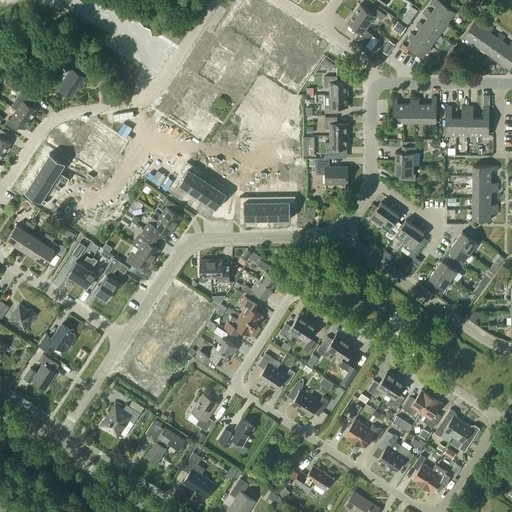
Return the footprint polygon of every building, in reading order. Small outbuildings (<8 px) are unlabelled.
[(436,6),(431,13),(446,23),(455,12),(438,0),(435,0),(432,4),(436,6)] [(406,10),(416,14),(419,7),(408,3),(406,10)] [(352,13),(368,24),(374,15),(381,20),(384,15),(375,8),(371,13),(359,4),(352,13)] [(240,34),(252,16),(241,9),(229,27),(240,34)] [(428,18),(423,24),(438,35),(446,23),(431,13),(428,10),(424,15),(428,18)] [(373,34),(365,28),(368,24),(352,13),(346,22),(358,31),(354,37),(365,45),(373,34)] [(251,41),(262,23),(252,16),(240,34),(251,41)] [(475,44),(485,29),(479,25),(482,21),(476,17),(463,36),(475,44)] [(406,25),(398,19),(393,27),(401,33),(406,25)] [(419,29),(415,35),(430,46),(438,35),(423,24),(420,21),(416,27),(419,29)] [(262,48),(273,30),(262,23),(251,41),(262,48)] [(485,29),(475,44),(486,52),(497,37),(491,33),(493,29),(488,26),(486,29),(485,29)] [(422,58),(430,46),(415,35),(412,33),(408,38),(411,41),(407,47),(422,58)] [(497,37),(486,52),(498,61),(509,46),(502,41),(505,37),(500,34),(497,37)] [(283,62),(295,44),(284,37),(272,55),(283,62)] [(382,49),(388,53),(395,43),(389,38),(382,49)] [(228,51),(213,41),(207,51),(222,61),(228,51)] [(509,46),(498,61),(510,69),(511,65),(511,42),(509,46)] [(293,69),(305,51),(295,44),(283,62),(293,69)] [(222,61),(207,51),(201,60),(216,70),(222,61)] [(304,76),(316,58),(305,51),(293,69),(304,76)] [(57,88),(71,98),(85,77),(75,70),(80,63),(67,54),(62,62),(70,67),(57,88)] [(216,70),(201,60),(195,69),(210,79),(216,70)] [(330,88),(330,95),(348,95),(348,82),(337,82),(337,77),(325,77),(325,88),(330,88)] [(7,78),(3,83),(13,90),(16,84),(7,78)] [(200,94),(185,84),(178,94),(193,104),(200,94)] [(17,108),(16,109),(31,119),(37,109),(33,107),(38,99),(23,89),(12,105),(17,108)] [(193,104),(178,94),(172,103),(187,113),(193,104)] [(348,95),(330,95),(325,95),(325,113),(337,113),(337,107),(348,107),(348,95)] [(483,117),(478,117),(478,135),(489,135),(489,95),(483,95),(483,117)] [(393,121),(405,121),(405,104),(398,104),(398,96),(393,96),(393,121)] [(412,103),(405,104),(405,121),(415,121),(415,96),(412,96),(412,103)] [(415,96),(415,121),(425,121),(425,103),(419,103),(419,96),(415,96)] [(432,103),(425,103),(425,121),(436,121),(436,96),(432,96),(432,103)] [(187,113),(172,103),(166,112),(181,122),(187,113)] [(445,135),(457,135),(457,117),(451,117),(451,106),(445,106),(445,135)] [(462,117),(457,117),(457,135),(468,135),(468,106),(462,106),(462,117)] [(468,135),(478,135),(478,117),(473,117),(473,106),(468,106),(468,135)] [(25,129),(31,119),(16,109),(10,119),(9,118),(5,123),(17,130),(20,126),(25,129)] [(160,134),(166,125),(151,115),(145,124),(160,134)] [(330,129),(330,136),(348,136),(348,123),(337,123),(337,117),(325,117),(325,129),(330,129)] [(154,143),(160,134),(145,124),(139,133),(154,143)] [(202,124),(195,135),(203,140),(210,129),(202,124)] [(103,136),(88,127),(82,136),(97,146),(103,136)] [(0,149),(5,153),(11,143),(6,140),(9,135),(0,129),(0,149)] [(148,153),(154,143),(139,133),(133,143),(148,153)] [(97,146),(82,136),(76,145),(91,155),(97,146)] [(348,148),(348,136),(330,136),(330,143),(325,143),(325,154),(337,154),(337,148),(348,148)] [(91,155),(76,145),(70,155),(85,165),(91,155)] [(315,145),(304,145),(304,155),(315,155),(315,145)] [(395,151),(395,160),(404,160),(404,166),(413,166),(413,152),(416,152),(416,146),(401,145),(402,151),(395,151)] [(51,152),(44,162),(46,164),(59,172),(66,162),(51,152)] [(325,183),(348,184),(348,166),(329,166),(329,158),(316,158),(316,174),(325,174),(325,183)] [(404,160),(395,160),(395,174),(401,174),(401,180),(415,181),(415,174),(413,174),(413,166),(404,166),(404,160)] [(44,162),(38,172),(53,182),(59,172),(46,164),(44,162)] [(473,165),(473,176),(490,176),(490,170),(498,170),(498,166),(473,165)] [(189,168),(179,183),(189,189),(191,186),(199,174),(189,168)] [(38,172),(32,181),(34,183),(47,191),(53,182),(38,172)] [(191,186),(189,189),(198,196),(208,181),(199,174),(191,186)] [(473,176),(472,187),(497,187),(497,183),(490,182),(490,176),(473,176)] [(32,181),(26,192),(41,201),(47,191),(34,183),(32,181)] [(208,181),(198,196),(207,202),(217,187),(208,181)] [(217,187),(207,202),(217,208),(227,193),(217,187)] [(472,187),(472,198),(490,198),(490,191),(497,192),(497,187),(472,187)] [(472,198),(472,208),(497,209),(497,204),(490,204),(490,198),(472,198)] [(133,209),(141,207),(144,204),(138,200),(134,201),(128,210),(131,212),(133,209)] [(166,206),(160,215),(176,225),(182,216),(177,212),(180,208),(168,200),(165,205),(166,206)] [(279,200),(267,201),(268,215),(268,219),(279,218),(279,214),(279,200)] [(291,200),(279,200),(279,214),(279,218),(291,218),(291,200)] [(256,201),(244,201),(245,219),(257,219),(256,215),(256,201)] [(267,201),(256,201),(256,215),(257,219),(268,219),(268,215),(267,201)] [(374,212),(370,217),(382,225),(387,217),(383,214),(388,207),(381,202),(377,207),(374,212)] [(387,217),(382,225),(388,230),(389,230),(396,220),(399,215),(388,207),(383,214),(387,217)] [(497,209),(472,208),(472,219),(490,219),(490,213),(497,213),(497,209)] [(125,217),(132,221),(132,220),(135,216),(128,211),(125,217)] [(157,220),(152,216),(149,221),(144,228),(160,238),(164,231),(169,235),(176,225),(160,215),(157,220)] [(128,227),(131,221),(124,217),(121,222),(128,227)] [(388,230),(387,232),(394,237),(395,235),(406,243),(412,235),(407,232),(413,225),(406,220),(402,225),(396,220),(389,230),(388,230)] [(16,245),(26,231),(16,224),(7,239),(16,245)] [(406,243),(404,246),(410,251),(408,255),(413,258),(415,256),(425,242),(420,238),(424,233),(413,225),(407,232),(412,235),(406,243)] [(62,233),(70,238),(73,234),(64,228),(62,233)] [(160,238),(144,228),(140,235),(137,238),(133,244),(139,248),(154,258),(160,249),(155,245),(160,238)] [(16,245),(26,251),(35,237),(26,231),(16,245)] [(387,232),(385,235),(392,240),(394,237),(387,232)] [(462,232),(457,239),(464,244),(461,248),(469,254),(477,243),(472,239),(475,236),(469,232),(467,235),(462,232)] [(26,251),(35,258),(45,243),(35,237),(26,251)] [(450,259),(462,267),(465,262),(464,260),(469,254),(461,248),(464,244),(457,239),(449,250),(454,254),(450,259)] [(81,240),(72,253),(79,257),(87,244),(81,240)] [(55,250),(45,243),(35,258),(45,264),(55,250)] [(139,248),(135,253),(132,251),(126,260),(139,270),(143,265),(148,268),(154,258),(139,248)] [(108,251),(105,256),(110,260),(113,255),(108,251)] [(77,259),(68,274),(78,280),(92,258),(88,255),(83,262),(77,259)] [(92,258),(78,280),(88,287),(97,272),(92,268),(98,259),(94,256),(92,258)] [(99,285),(95,292),(107,299),(108,297),(110,298),(114,292),(112,292),(119,281),(112,276),(118,267),(125,272),(129,266),(114,256),(104,272),(107,274),(100,285),(98,284),(99,285)] [(413,258),(410,262),(416,267),(421,260),(419,259),(415,257),(415,256),(413,258)] [(247,260),(242,257),(239,261),(244,265),(247,260)] [(212,277),(212,259),(200,259),(201,282),(206,282),(206,278),(212,277)] [(223,259),(212,259),(212,277),(219,277),(219,282),(230,281),(230,265),(223,265),(223,259)] [(266,270),(260,279),(275,289),(282,279),(269,271),(272,266),(261,259),(258,264),(266,270)] [(442,260),(434,271),(441,276),(444,272),(452,278),(456,271),(458,272),(462,267),(450,259),(447,264),(442,260)] [(494,263),(490,268),(495,272),(499,266),(494,263)] [(444,288),(452,278),(444,272),(441,276),(434,271),(429,278),(431,279),(427,285),(442,295),(446,290),(444,288)] [(485,275),(481,280),(486,283),(490,279),(485,275)] [(260,279),(258,278),(252,288),(246,284),(242,289),(253,296),(256,291),(267,298),(273,288),(275,289),(260,279)] [(486,283),(481,280),(476,287),(481,291),(486,283)] [(196,298),(180,288),(174,298),(189,308),(196,298)] [(462,292),(466,297),(471,293),(467,288),(462,292)] [(247,304),(240,314),(256,325),(263,315),(252,308),(256,302),(245,295),(242,301),(247,304)] [(189,308),(174,298),(168,307),(184,317),(189,308)] [(31,320),(32,321),(37,313),(29,308),(29,309),(20,304),(9,319),(25,329),(31,320)] [(184,317),(168,307),(162,316),(178,326),(184,317)] [(200,315),(206,318),(209,314),(203,310),(200,315)] [(240,314),(237,319),(232,316),(229,321),(228,321),(225,326),(236,333),(239,328),(250,335),(256,325),(240,314)] [(293,333),(298,336),(309,320),(299,314),(292,326),(287,322),(280,332),(289,338),(293,333)] [(197,319),(203,323),(206,318),(200,315),(197,319)] [(178,326),(162,316),(156,325),(171,335),(178,326)] [(210,320),(207,325),(212,329),(215,323),(210,320)] [(309,320),(298,336),(307,342),(304,348),(309,351),(316,341),(310,338),(318,326),(309,320)] [(63,349),(68,348),(75,336),(74,328),(70,329),(62,324),(57,331),(58,333),(54,339),(47,334),(40,345),(49,351),(53,350),(56,345),(63,349)] [(222,337),(216,346),(231,356),(238,346),(225,338),(228,333),(218,326),(214,331),(222,337)] [(189,333),(194,336),(197,332),(192,328),(189,333)] [(186,338),(191,341),(194,336),(189,333),(186,338)] [(336,355),(346,340),(336,334),(333,339),(328,335),(318,351),(324,355),(330,354),(332,352),(336,355)] [(164,346),(149,336),(143,346),(158,356),(164,346)] [(346,340),(336,355),(341,359),(338,364),(349,371),(359,356),(352,351),(356,346),(346,340)] [(231,356),(216,346),(215,345),(208,355),(199,349),(196,354),(209,363),(212,358),(223,365),(229,355),(231,356)] [(158,356),(143,346),(137,355),(152,365),(158,356)] [(267,384),(277,368),(272,364),(276,359),(266,352),(259,362),(265,366),(258,378),(267,384)] [(56,372),(55,372),(59,365),(44,355),(39,362),(42,364),(31,380),(45,389),(56,372)] [(152,365),(137,355),(131,364),(146,374),(152,365)] [(310,358),(307,363),(312,367),(316,362),(310,358)] [(169,363),(174,367),(177,362),(172,359),(169,363)] [(166,368),(171,371),(174,367),(169,363),(166,368)] [(146,374),(131,364),(125,374),(140,384),(146,374)] [(485,379),(481,376),(475,386),(495,397),(508,374),(492,366),(485,379)] [(277,368),(267,384),(276,390),(284,378),(289,382),(296,372),(290,368),(287,374),(277,368)] [(386,393),(397,377),(387,371),(380,383),(375,380),(368,390),(379,397),(382,391),(386,393)] [(325,376),(321,381),(330,388),(334,382),(325,376)] [(157,381),(163,385),(166,380),(160,377),(157,381)] [(397,377),(386,393),(391,397),(387,403),(397,410),(404,398),(398,395),(406,383),(397,377)] [(339,383),(346,388),(349,383),(343,379),(339,383)] [(300,410),(310,395),(301,389),(304,384),(298,380),(288,395),(294,399),(291,404),(300,410)] [(154,386),(160,389),(163,385),(157,381),(154,386)] [(402,407),(408,411),(414,415),(417,409),(421,412),(432,396),(422,389),(415,400),(409,397),(402,407)] [(217,402),(204,393),(193,411),(201,416),(196,423),(207,430),(214,420),(208,416),(217,402)] [(361,393),(358,398),(365,403),(368,398),(361,393)] [(310,395),(300,410),(310,417),(313,412),(319,415),(329,400),(323,396),(320,401),(310,395)] [(432,396),(421,412),(426,415),(423,421),(433,428),(440,417),(435,413),(442,403),(432,396)] [(104,421),(101,425),(107,429),(108,428),(118,435),(128,419),(135,423),(141,413),(145,407),(133,400),(129,405),(127,403),(123,410),(116,405),(105,421),(104,421)] [(344,434),(355,441),(365,425),(355,418),(363,406),(358,403),(346,420),(352,423),(344,434)] [(453,436),(463,421),(454,415),(456,412),(451,408),(435,432),(441,436),(444,430),(453,436)] [(390,409),(385,412),(388,417),(393,415),(390,409)] [(397,415),(394,421),(409,430),(412,425),(397,415)] [(157,417),(154,422),(159,425),(160,426),(163,421),(157,417)] [(234,438),(243,444),(255,426),(241,418),(232,432),(225,428),(218,439),(229,446),(234,438)] [(145,433),(151,437),(159,425),(153,421),(145,433)] [(463,421),(453,436),(463,442),(459,448),(465,451),(476,435),(470,431),(473,427),(463,421)] [(379,426),(378,428),(373,424),(370,428),(365,425),(355,441),(365,448),(372,437),(377,440),(384,430),(379,426)] [(156,464),(169,445),(179,451),(186,440),(165,426),(145,456),(156,464)] [(427,439),(431,433),(424,429),(420,435),(427,439)] [(386,467),(397,451),(391,447),(395,442),(391,440),(394,434),(388,430),(378,445),(384,449),(377,461),(386,467)] [(202,443),(207,435),(200,431),(195,439),(202,443)] [(438,448),(444,452),(447,447),(440,443),(438,448)] [(414,455),(411,453),(412,451),(402,445),(398,451),(397,451),(386,467),(395,473),(403,461),(408,465),(414,455)] [(448,448),(445,453),(454,459),(457,454),(448,448)] [(189,458),(182,469),(189,473),(183,481),(200,492),(207,497),(215,484),(208,479),(201,475),(196,472),(200,466),(198,464),(203,457),(193,451),(189,458)] [(412,478),(423,485),(433,469),(423,462),(426,457),(421,454),(414,464),(419,468),(412,478)] [(452,474),(447,470),(437,464),(433,469),(423,485),(433,492),(436,486),(441,490),(452,474)] [(313,481),(317,484),(315,487),(316,489),(322,493),(324,492),(333,478),(314,465),(307,475),(300,471),(294,481),(307,489),(313,481)] [(229,510),(231,511),(246,511),(254,500),(242,493),(248,483),(240,478),(231,492),(238,496),(229,510)] [(280,492),(285,498),(292,493),(286,487),(280,492)] [(273,489),(269,495),(278,501),(281,495),(273,489)] [(345,505),(355,511),(376,511),(380,508),(354,491),(345,505)]
